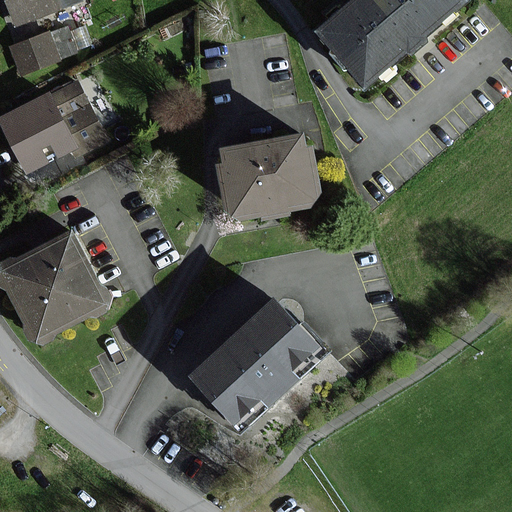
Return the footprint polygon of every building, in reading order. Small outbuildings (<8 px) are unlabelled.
[(7,0),(17,25),(60,9),(57,0),(7,0)] [(81,1),(80,0),(57,0),(60,9),(81,1)] [(355,0),(318,31),(365,86),(466,0),(355,0)] [(12,47),(22,73),(60,59),(50,33),(12,47)] [(12,142),(27,171),(75,147),(75,148),(79,155),(107,141),(89,104),(77,83),(49,97),(48,95),(1,119),(12,142)] [(304,149),(301,135),(223,149),(226,165),(219,167),(229,221),(321,204),(311,147),(304,149)] [(0,270),(36,340),(108,303),(72,234),(0,270)] [(192,377),(235,424),(317,349),(274,302),(192,377)]
